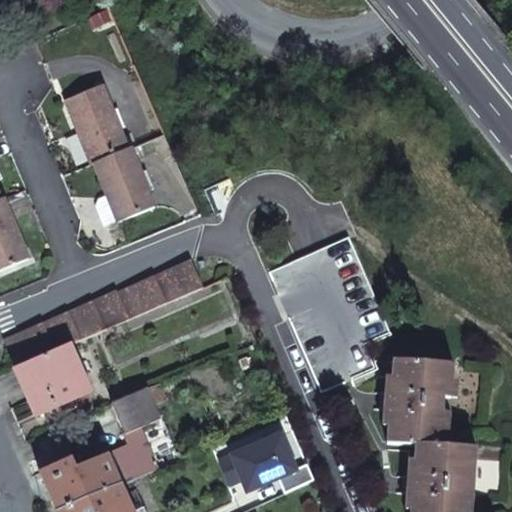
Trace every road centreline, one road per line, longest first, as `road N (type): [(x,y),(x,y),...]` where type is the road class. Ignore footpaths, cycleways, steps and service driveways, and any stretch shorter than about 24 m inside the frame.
road 1 (residential): [(77,284),(195,239),(232,252),(351,511)]
road 2 (residential): [(77,284),(63,225),(9,105),(18,72)]
road 3 (tertiary): [(225,0),(236,17),(285,40),(343,45),(418,0)]
road 4 (trunk): [(409,0),(511,124)]
